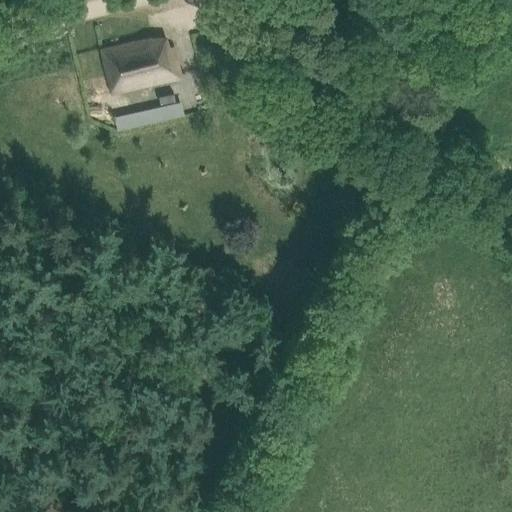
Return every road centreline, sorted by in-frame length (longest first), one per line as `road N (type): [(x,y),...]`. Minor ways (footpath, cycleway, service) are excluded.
road 1 (track): [(511,197),(222,0)]
road 2 (track): [(0,28),(125,0)]
